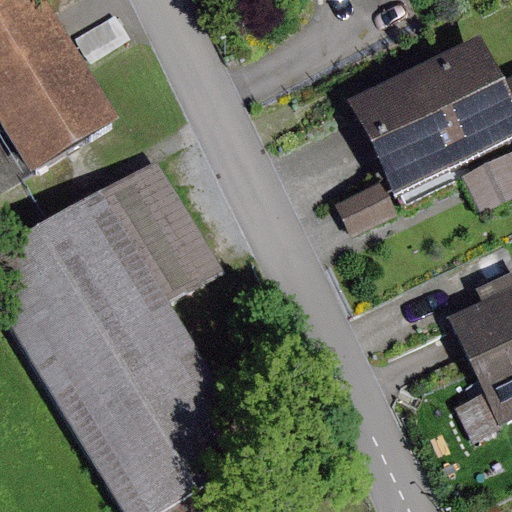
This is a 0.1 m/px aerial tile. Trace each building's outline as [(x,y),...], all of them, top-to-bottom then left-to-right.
[(48,0),(0,0),(0,122),(38,185),(128,131),(48,0)] [(511,85),(491,43),(354,110),(400,205),(511,150),(511,85)] [(511,161),(469,183),(488,223),(511,211),(511,161)] [(231,282),(160,169),(0,268),(0,297),(134,511),(175,511),(263,458),(175,316),(231,282)] [(354,240),(400,223),(391,198),(345,215),(354,240)] [(511,293),(453,322),(491,401),(462,415),(478,446),(511,430),(511,293)]
